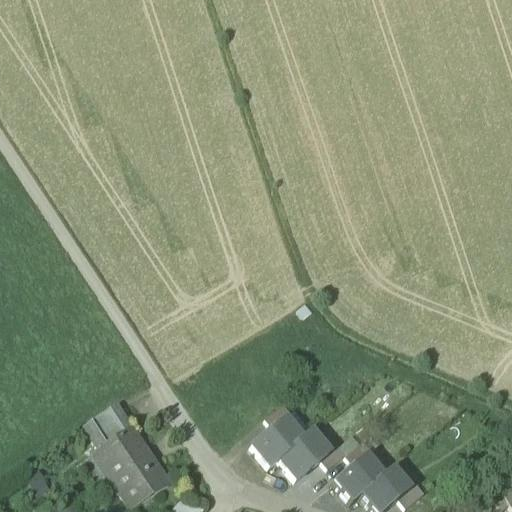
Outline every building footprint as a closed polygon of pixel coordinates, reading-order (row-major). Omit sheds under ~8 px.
[(79,429),(96,454),(129,432),(112,407),(79,429)] [(263,425),(270,434),(283,423),(288,419),(280,411),(263,425)] [(270,434),(250,451),(268,472),(277,464),(301,444),(283,423),(270,434)] [(129,432),(96,454),(122,493),(116,497),(126,511),(133,511),(167,490),(129,432)] [(301,444),(277,464),(296,486),(320,465),(329,458),(310,437),(301,444)] [(345,461),(352,470),(365,459),(370,455),(362,446),(345,461)] [(338,450),(329,458),(320,465),(328,474),(345,459),(338,450)] [(90,459),(116,497),(122,493),(96,454),(90,459)] [(352,470),(332,487),(350,508),(359,500),(383,480),(365,459),(352,470)] [(383,480),(359,500),(369,511),(389,511),(398,505),(411,494),(392,473),(383,480)] [(411,494),(398,505),(404,511),(407,511),(423,499),(415,490),(411,494)] [(511,511),(511,492),(503,499),(511,511)] [(192,511),(179,501),(169,511),(192,511)]
